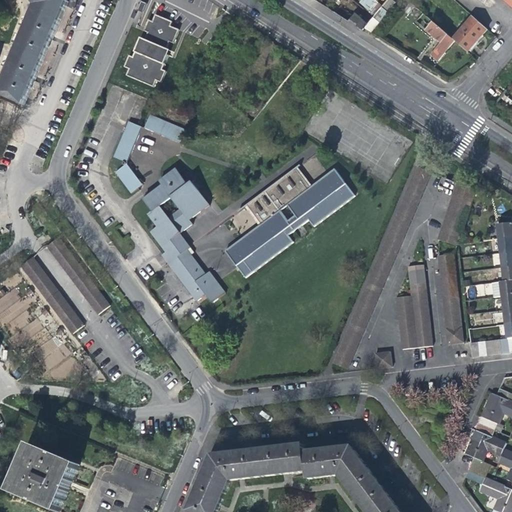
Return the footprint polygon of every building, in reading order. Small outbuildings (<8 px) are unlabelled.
[(34,0),(39,6),(1,95),(25,105),(40,68),(59,25),(69,1),(68,0),(34,0)] [(377,14),(384,6),(377,0),(365,0),(364,2),(377,14)] [(370,22),(367,26),(374,30),(379,25),(398,2),(396,0),(388,0),(384,6),(377,14),(370,22)] [(415,6),(410,2),(402,11),(408,15),(415,6)] [(145,6),(140,4),(137,12),(142,13),(145,6)] [(349,19),(361,29),(367,22),(354,12),(349,19)] [(172,23),(155,16),(152,23),(148,21),(144,32),(148,33),(146,36),(144,41),(141,40),(132,59),(128,57),(124,69),(129,71),(126,77),(153,88),(156,83),(161,84),(165,73),(162,72),(170,53),(166,51),(169,43),(173,45),(179,30),(170,26),(172,23)] [(439,61),(455,41),(453,40),(427,16),(419,25),(434,39),(439,43),(430,55),(439,61)] [(473,17),(453,40),(455,41),(467,52),(479,39),(487,30),(473,17)] [(183,145),(190,132),(154,115),(148,128),(183,145)] [(116,157),(130,164),(147,128),(132,121),(116,157)] [(145,185),(130,164),(118,173),(133,194),(145,185)] [(349,369),(434,174),(421,168),(336,363),(349,369)] [(153,234),(167,254),(164,257),(198,303),(207,296),(213,305),(226,296),(211,274),(208,276),(194,256),(197,254),(183,235),(195,226),(192,222),(212,207),(195,184),(191,187),(179,170),(162,183),(164,187),(146,201),(155,213),(151,216),(160,229),(153,234)] [(309,192),(313,189),(299,170),(297,171),(306,184),(304,186),(309,192)] [(258,220),(260,219),(264,225),(260,228),(227,252),(246,280),(252,276),(295,244),(290,238),(310,223),(315,229),(356,199),(337,172),(313,189),(309,192),(304,186),(306,184),(297,171),(248,207),(258,220)] [(477,191),(459,185),(440,240),(459,247),(459,245),(477,191)] [(258,220),(248,207),(246,209),(260,228),(264,225),(260,219),(258,220)] [(511,224),(497,226),(499,240),(511,238),(511,224)] [(511,238),(499,240),(500,255),(511,253),(511,238)] [(111,306),(61,239),(49,248),(99,315),(111,306)] [(511,253),(500,255),(502,269),(511,267),(511,253)] [(465,343),(454,255),(439,256),(450,345),(465,343)] [(434,339),(424,258),(410,260),(409,260),(413,288),(397,291),(404,342),(434,339)] [(73,334),(85,326),(35,259),(23,268),(73,334)] [(511,267),(502,269),(504,283),(511,281),(511,267)] [(511,281),(504,283),(501,283),(493,284),(495,298),(503,297),(511,295),(511,281)] [(511,295),(503,297),(505,311),(511,310),(511,295)] [(506,354),(510,353),(508,339),(500,340),(502,354),(506,354)] [(499,355),(502,354),(500,340),(493,341),(495,355),(499,355)] [(492,355),(495,355),(493,341),(485,342),(487,356),(492,355)] [(484,356),(487,356),(485,342),(478,343),(479,357),(484,356)] [(476,357),(479,357),(478,343),(471,343),(472,358),(476,357)] [(379,370),(395,368),(392,353),(377,354),(379,370)] [(511,395),(498,389),(495,396),(511,403),(511,395)] [(500,414),(511,419),(511,403),(495,396),(490,395),(484,409),(480,418),(475,416),(472,423),(492,432),(500,414)] [(489,439),(492,432),(472,423),(469,431),(473,432),(489,439)] [(484,453),(498,459),(501,452),(504,445),(489,439),(473,432),(468,445),(463,456),(472,460),(469,467),(485,474),(488,467),(480,463),(484,453)] [(216,511),(230,480),(306,470),(307,477),(338,473),(366,511),(400,511),(351,445),(303,452),(302,444),(290,445),(236,452),(213,455),(201,482),(189,511),(216,511)] [(58,511),(72,482),(79,466),(32,445),(11,494),(54,511),(58,511)] [(511,456),(501,452),(498,459),(496,465),(509,470),(506,477),(505,481),(511,484),(511,456)] [(483,480),(485,474),(469,467),(466,474),(483,480)] [(511,492),(483,480),(466,474),(463,481),(479,488),(478,491),(497,500),(491,511),(510,511),(511,509),(511,492)]
